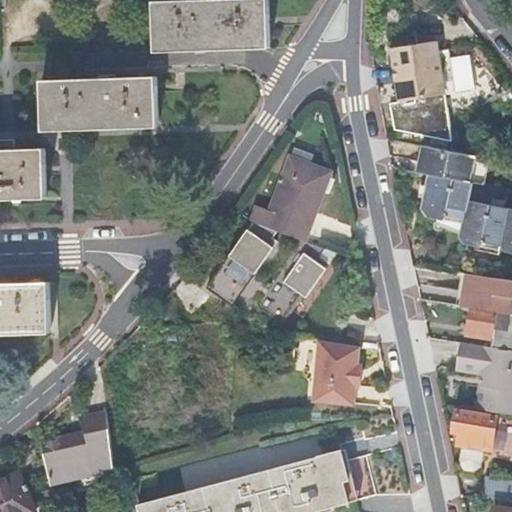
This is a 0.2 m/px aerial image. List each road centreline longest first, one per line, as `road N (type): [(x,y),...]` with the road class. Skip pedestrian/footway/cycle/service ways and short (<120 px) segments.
road 1 (residential): [(430,511),(354,71)]
road 2 (residential): [(182,244),(98,342),(0,426)]
road 3 (residential): [(182,244),(0,251)]
road 4 (residential): [(282,104),(182,244)]
